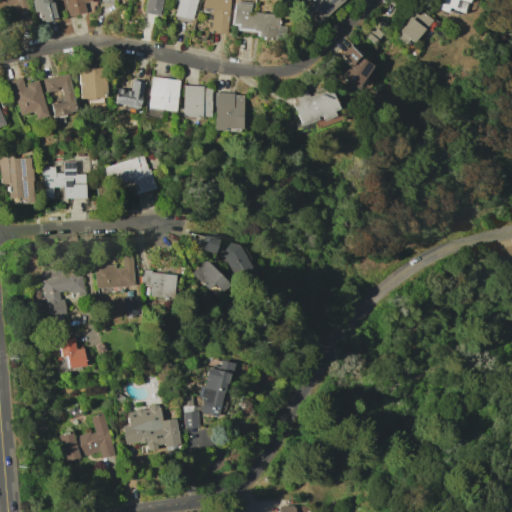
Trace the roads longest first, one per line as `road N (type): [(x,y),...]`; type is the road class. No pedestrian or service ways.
road 1 (residential): [(143,511),(236,491),(261,468),(330,348),(382,292),(441,252),(487,249),(511,232)]
road 2 (residential): [(0,56),(106,44),(256,71),(293,68)]
road 3 (residential): [(0,232),(169,222)]
